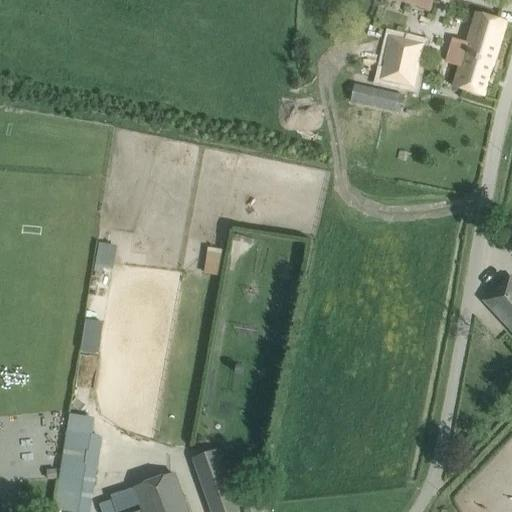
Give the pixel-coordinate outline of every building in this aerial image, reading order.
[(389,0),(431,13),(434,0),(389,0)] [(453,85),(467,90),(486,95),(508,24),(475,14),(453,85)] [(391,37),(381,78),(413,85),(423,43),(391,37)] [(354,84),(350,103),(366,107),(367,101),(388,106),(400,109),(403,95),(354,84)] [(101,241),(98,264),(118,267),(121,243),(101,241)] [(210,250),(208,272),(223,274),(226,252),(210,250)] [(485,302),(498,316),(511,331),(511,280),(510,278),(485,302)] [(90,317),(84,350),(105,353),(110,321),(90,317)] [(94,418),(70,414),(54,510),(68,511),(89,511),(102,436),(91,435),(94,418)] [(241,511),(219,450),(191,459),(210,511),(241,511)] [(56,469),(47,470),(48,479),(57,478),(56,469)] [(186,511),(174,474),(135,488),(142,510),(137,511),(186,511)]
